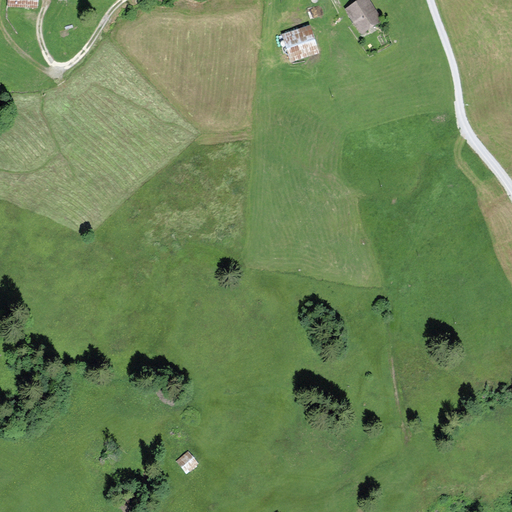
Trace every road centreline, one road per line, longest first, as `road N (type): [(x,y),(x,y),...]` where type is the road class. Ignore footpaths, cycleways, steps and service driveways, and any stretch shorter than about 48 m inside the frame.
road 1 (track): [(431,0),(464,127),(511,191)]
road 2 (track): [(44,0),(37,34),(55,67),(81,55),(124,0)]
